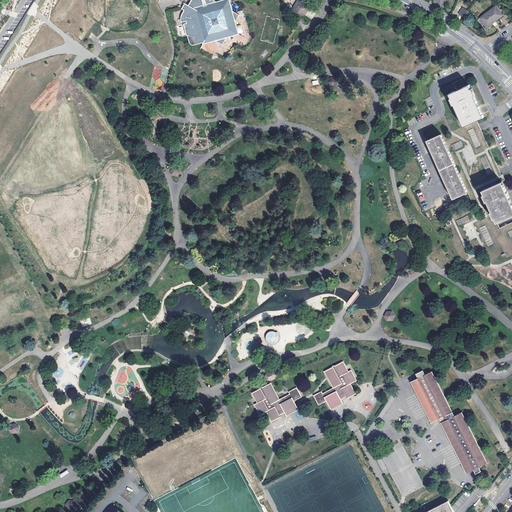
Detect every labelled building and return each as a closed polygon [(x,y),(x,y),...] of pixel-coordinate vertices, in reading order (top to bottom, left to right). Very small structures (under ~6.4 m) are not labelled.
[(190,8),(185,6),(184,8),(182,11),(184,12),(182,19),(182,20),(182,22),(181,22),(183,26),(184,26),(188,38),(189,39),(191,44),(191,45),(192,46),(193,46),(194,46),(194,47),(204,43),(204,45),(216,42),(223,45),(227,39),(240,35),(236,23),(240,15),(233,11),(230,0),(224,0),(217,2),(212,0),(211,0),(210,0),(194,0),(193,1),(190,8)] [(302,0),(297,0),(293,7),(297,15),(305,15),(310,7),(306,0),(302,0)] [(458,14),(464,17),(468,11),(463,7),(458,14)] [(480,19),(486,28),(502,15),(495,7),(480,19)] [(448,93),(462,125),(476,119),(483,116),(476,101),(468,84),(448,93)] [(451,137),(444,140),(467,191),(474,204),(449,216),(453,225),(446,228),(447,229),(448,229),(462,261),(462,263),(469,260),(472,267),(502,253),(503,255),(506,254),(507,257),(511,254),(511,221),(500,227),(497,221),(483,189),(503,180),(506,179),(502,173),(501,174),(476,119),(462,125),(448,131),(451,137)] [(467,191),(444,140),(440,133),(426,140),(428,145),(431,152),(444,179),(447,186),(452,198),(467,191)] [(177,176),(181,171),(178,166),(173,165),(170,169),(172,174),(177,176)] [(483,189),(497,221),(511,214),(511,200),(511,198),(503,180),(483,189)] [(393,320),(396,315),(393,310),(387,311),(385,316),(387,320),(393,320)] [(279,339),(279,336),(279,335),(279,334),(280,333),(278,331),(277,332),(276,332),(276,331),(275,331),(274,330),(273,330),(271,330),(270,331),(269,331),(268,332),(267,333),(267,334),(266,335),(266,336),(266,337),(266,339),(267,340),(267,341),(268,342),(269,343),(270,343),(272,343),(274,343),(275,343),(276,342),(277,342),(278,340),(279,339)] [(356,393),(352,387),(353,387),(352,384),(351,385),(350,383),(357,379),(353,373),(354,373),(353,371),(352,371),(351,369),(348,371),(345,365),(346,365),(345,363),(344,363),(343,361),(325,370),(332,382),(331,383),(333,385),(334,386),(323,392),(322,390),(314,394),(319,404),(327,400),(331,408),(343,401),(341,398),(347,396),(348,397),(356,393)] [(277,369),(273,369),(266,372),(264,375),(267,380),(271,380),(277,378),(279,374),(277,369)] [(419,377),(412,380),(432,421),(440,417),(442,421),(467,472),(474,469),(476,473),(481,471),(479,467),(487,463),(462,411),(453,416),(451,412),(452,411),(433,373),(432,370),(426,373),(424,369),(417,372),(418,374),(419,377)] [(279,398),(278,396),(279,396),(278,394),(277,394),(271,382),(253,392),(254,394),(254,395),(255,397),(256,397),(258,402),(256,404),(257,406),(256,407),(257,409),(258,408),(261,414),(268,410),(268,412),(268,413),(269,415),(270,415),(273,421),(281,416),(280,415),(286,412),(287,415),(299,408),(295,400),(302,396),(297,386),(289,390),(290,392),(279,398)] [(19,432),(20,426),(16,423),(11,425),(9,430),(14,434),(19,432)] [(448,500),(424,511),(452,511),(453,511),(450,505),(448,500)] [(76,506),(74,502),(70,501),(67,504),(69,508),(73,509),(76,506)]
